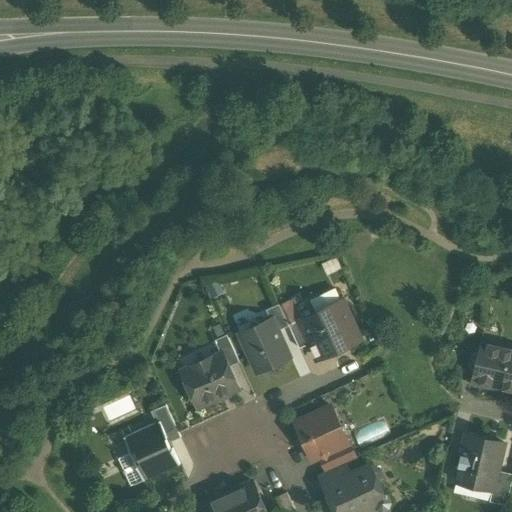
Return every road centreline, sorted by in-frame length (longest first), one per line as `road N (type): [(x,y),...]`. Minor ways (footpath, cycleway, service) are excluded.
road 1 (secondary): [(50,32),(182,31),(363,50),(511,78)]
road 2 (residential): [(263,424),(261,405),(356,365)]
